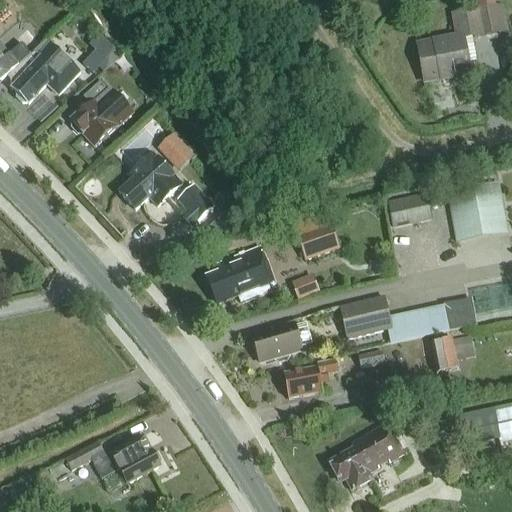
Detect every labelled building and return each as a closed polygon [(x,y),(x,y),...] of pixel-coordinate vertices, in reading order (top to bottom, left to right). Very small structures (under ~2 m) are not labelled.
[(423,86),(441,82),(469,77),(463,41),(508,32),(503,6),(494,7),(492,0),(474,0),(476,10),(452,15),(456,34),(415,42),(423,86)] [(31,57),(7,77),(17,86),(12,91),(15,95),(16,99),(22,105),(26,105),(28,107),(46,88),(58,99),(80,76),(46,43),(35,55),(34,54),(31,57)] [(0,83),(7,77),(31,57),(22,46),(9,57),(0,46),(0,83)] [(112,57),(100,46),(82,65),(94,76),(112,57)] [(90,108),(71,124),(95,150),(118,130),(116,128),(129,117),(112,98),(100,84),(83,100),(90,108)] [(176,171),(193,156),(172,132),(155,147),(176,171)] [(129,178),(133,182),(119,195),(136,213),(149,200),(157,209),(182,187),(153,156),(129,178)] [(455,241),(507,233),(499,182),(447,191),(455,241)] [(213,210),(194,187),(177,202),(186,212),(181,217),(191,229),(213,210)] [(387,204),(392,230),(432,222),(427,196),(387,204)] [(227,213),(220,220),(235,236),(246,235),(227,213)] [(320,214),(292,224),(305,264),(340,252),(331,226),(325,228),(320,214)] [(215,224),(199,239),(201,242),(227,238),(215,224)] [(242,306),(276,293),(259,251),(217,267),(220,274),(207,279),(218,307),(239,299),(242,306)] [(312,277),(292,285),(298,302),(319,294),(312,277)] [(399,342),(476,325),(470,299),(394,316),(399,342)] [(384,300),(339,310),(347,343),(391,332),(384,300)] [(288,363),(290,359),(289,356),(302,352),(295,327),(253,339),(260,364),(274,360),(275,363),(280,365),(288,363)] [(460,376),(454,342),(430,346),(436,381),(460,376)] [(386,366),(383,354),(357,360),(360,372),(386,366)] [(319,379),(338,376),(336,363),(318,366),(318,370),(285,376),(289,401),(322,396),(319,379)] [(463,452),(511,441),(511,409),(510,406),(471,414),(472,417),(457,420),(463,452)] [(369,478),(404,458),(387,428),(352,448),(355,454),(330,468),(340,486),(346,482),(353,494),(373,483),(369,478)] [(144,439),(105,461),(96,444),(65,461),(71,473),(92,462),(102,482),(120,472),(128,487),(161,469),(160,468),(161,464),(157,457),(154,456),(144,439)]
